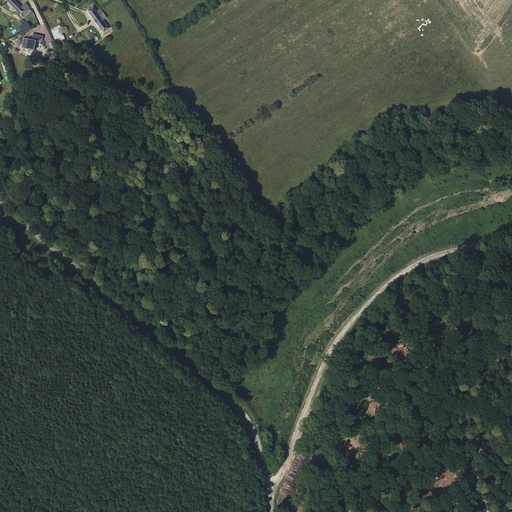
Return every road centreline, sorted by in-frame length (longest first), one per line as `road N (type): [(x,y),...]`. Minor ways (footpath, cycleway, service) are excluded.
road 1 (tertiary): [(266,489),(258,447),(238,408),(0,200)]
road 2 (unclassified): [(511,249),(425,257),(363,306),(322,363),(266,489)]
